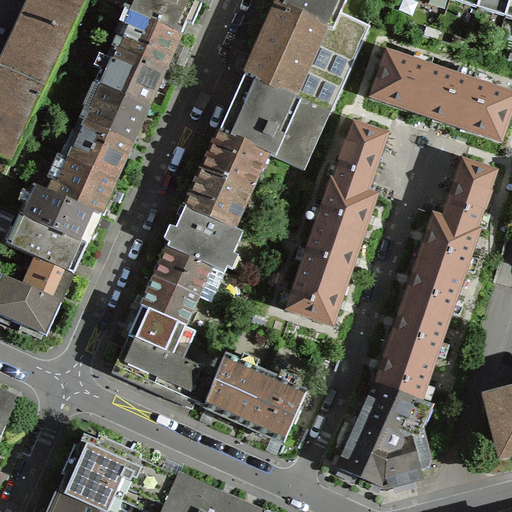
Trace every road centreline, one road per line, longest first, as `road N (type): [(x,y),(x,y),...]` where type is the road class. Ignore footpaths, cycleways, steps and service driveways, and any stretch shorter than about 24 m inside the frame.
road 1 (residential): [(239,0),(70,389)]
road 2 (residential): [(423,150),(355,359),(301,489)]
road 3 (residential): [(70,389),(301,489)]
road 4 (unknown): [(445,511),(458,445),(511,296)]
road 5 (residential): [(70,389),(13,511)]
